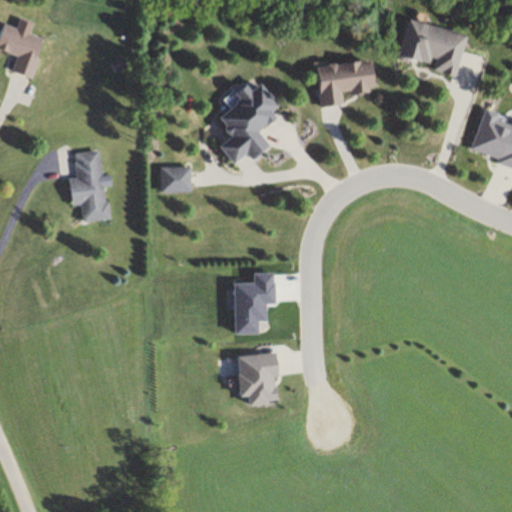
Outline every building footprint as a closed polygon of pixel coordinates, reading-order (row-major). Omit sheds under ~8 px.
[(0,40),(0,50),(20,56),(14,73),(35,79),(47,39),(33,35),(36,23),(22,19),(20,29),(5,25),(0,40)] [(471,36),(413,20),(402,59),(461,74),(471,36)] [(377,61),(318,66),(321,107),(347,104),(347,96),(379,93),(377,61)] [(225,100),(233,110),(222,119),(236,137),(223,146),(237,165),(250,155),(254,160),(272,147),(261,131),(277,120),(272,114),(281,108),(265,86),(256,93),(249,83),(225,100)] [(77,153),(79,179),(71,179),(74,206),(83,205),(84,223),(110,221),(107,187),(113,186),(112,177),(103,177),(101,151),(77,153)] [(162,193),(193,193),(193,168),(162,168),(162,193)]
